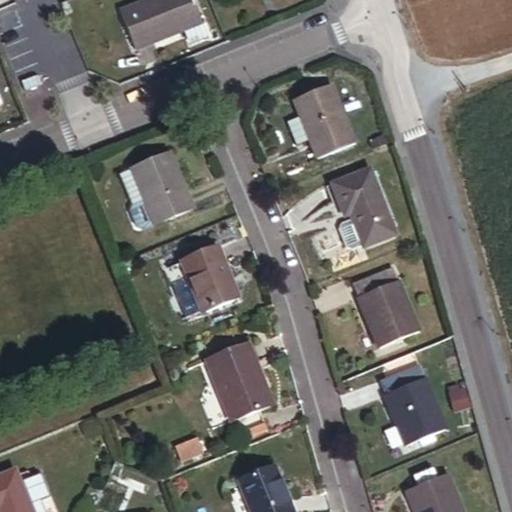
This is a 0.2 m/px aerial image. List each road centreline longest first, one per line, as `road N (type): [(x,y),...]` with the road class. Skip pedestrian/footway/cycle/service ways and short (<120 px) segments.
road 1 (tertiary): [(511,472),(412,114),(375,16)]
road 2 (residential): [(352,511),(288,280),(206,84)]
road 3 (residential): [(206,84),(375,16)]
road 4 (residential): [(89,132),(36,0)]
road 5 (residential): [(89,132),(206,84)]
